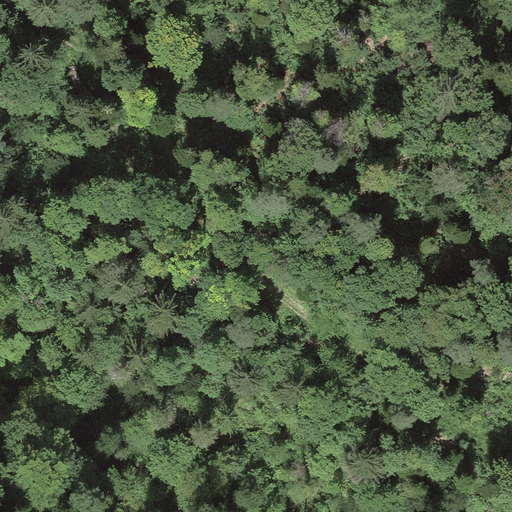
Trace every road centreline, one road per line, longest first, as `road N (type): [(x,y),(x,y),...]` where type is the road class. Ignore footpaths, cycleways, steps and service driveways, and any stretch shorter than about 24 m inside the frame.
road 1 (track): [(39,0),(110,53),(189,133),(240,208),(311,288),(416,373),(511,430)]
road 2 (track): [(129,72),(152,120),(140,143),(0,81)]
